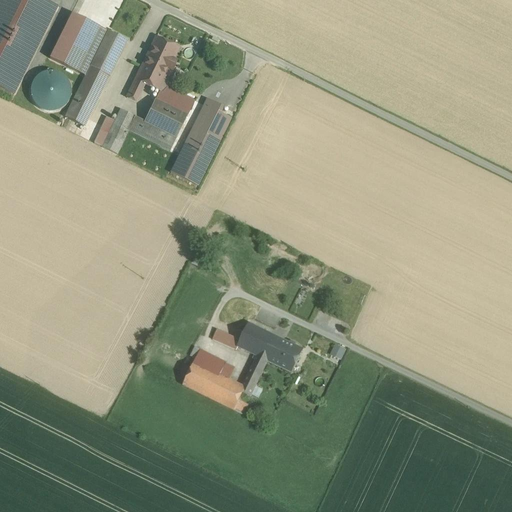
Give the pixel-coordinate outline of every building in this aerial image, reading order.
[(57,7),(42,0),(0,0),(0,87),(13,94),(57,7)] [(99,28),(72,14),(49,59),(77,73),(77,72),(99,28)] [(99,28),(77,72),(86,77),(90,68),(108,32),(99,28)] [(108,32),(90,68),(109,77),(126,41),(108,32)] [(178,49),(155,38),(145,59),(168,70),(178,49)] [(159,92),(144,122),(120,110),(114,122),(106,118),(94,144),(116,155),(128,131),(170,152),(186,118),(187,118),(195,102),(166,88),(173,75),(167,72),(168,70),(145,59),(126,98),(136,103),(145,85),(159,92)] [(109,77),(90,68),(86,77),(77,95),(95,104),(109,77)] [(69,100),(71,92),(69,84),(64,78),(58,73),(50,72),(42,74),(36,78),(32,85),(30,92),(32,100),(36,107),(43,111),(51,112),(58,111),(65,106),(69,100)] [(95,104),(77,95),(65,118),(84,127),(95,104)] [(204,187),(231,117),(224,114),(227,107),(204,98),(174,175),(204,187)] [(175,147),(181,150),(191,130),(185,127),(175,147)] [(199,251),(192,265),(199,269),(206,255),(199,251)] [(276,337),(249,324),(240,342),(237,347),(238,348),(257,357),(264,360),(276,337)] [(240,342),(217,332),(213,340),(236,351),(238,348),(237,347),(240,342)] [(264,360),(268,362),(280,368),(292,374),(303,350),(296,347),(296,344),(291,342),(289,343),(276,337),(264,360)] [(341,360),(345,350),(335,345),(330,355),(341,360)] [(195,347),(190,357),(196,360),(201,350),(195,347)] [(226,363),(201,350),(196,360),(195,363),(220,376),(225,365),(226,363)] [(268,362),(264,360),(257,357),(242,387),(246,388),(243,393),(251,397),(268,362)] [(220,376),(195,363),(183,386),(234,411),(239,401),(243,393),(246,388),(242,387),(229,380),(220,376)] [(234,369),(225,365),(220,376),(229,380),(234,369)] [(244,377),(234,372),(230,379),(240,384),(244,377)] [(248,405),(239,401),(234,411),(243,416),(248,405)]
